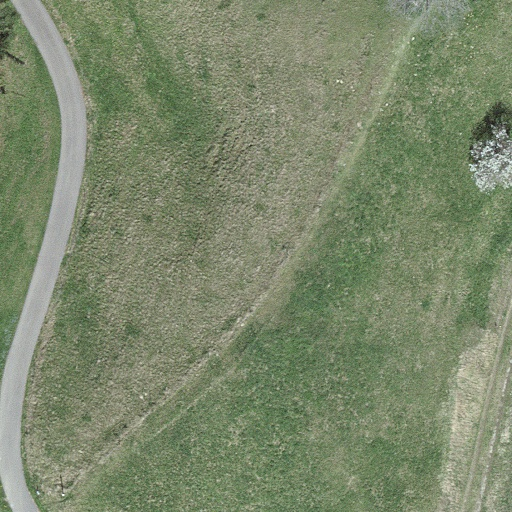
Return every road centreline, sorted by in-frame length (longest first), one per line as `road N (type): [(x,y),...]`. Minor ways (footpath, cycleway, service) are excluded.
road 1 (track): [(18,511),(4,449),(11,382),(76,178),(84,102),(41,0)]
road 2 (track): [(471,511),(511,359)]
